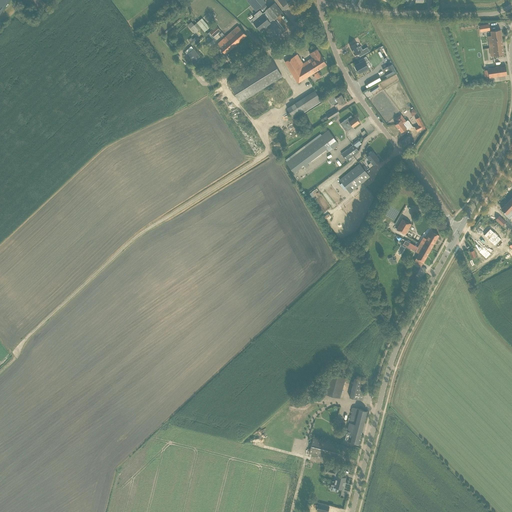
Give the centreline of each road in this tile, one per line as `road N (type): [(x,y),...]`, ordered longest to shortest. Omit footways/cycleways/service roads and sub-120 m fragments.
road 1 (tertiary): [(352,511),(391,362),(459,228)]
road 2 (tertiary): [(459,228),(356,92),(322,8)]
road 3 (unclassified): [(322,8),(423,16),(484,14),(511,4)]
road 4 (residential): [(180,58),(209,84),(322,8)]
